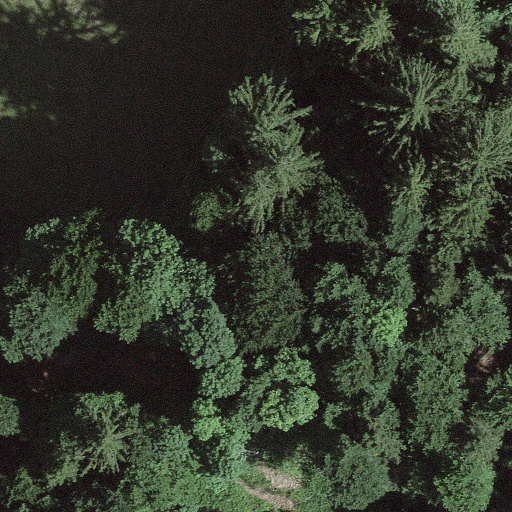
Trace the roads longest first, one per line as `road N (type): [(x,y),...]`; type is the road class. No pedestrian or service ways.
road 1 (track): [(332,511),(78,335),(9,406),(26,511)]
road 2 (track): [(511,338),(490,344),(343,511)]
